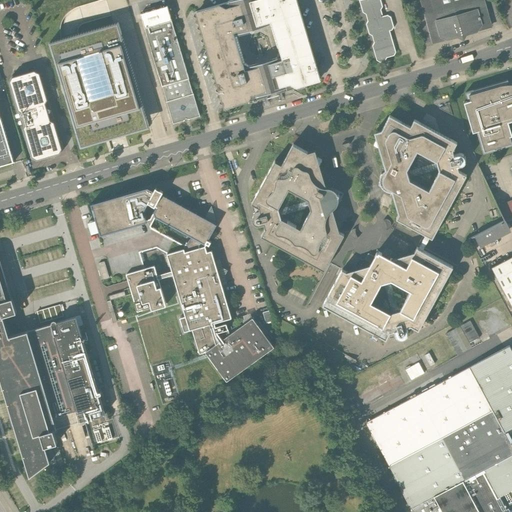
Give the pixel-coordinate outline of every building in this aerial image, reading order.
[(296,0),(235,0),(195,12),(224,109),(320,80),(296,0)] [(359,0),(363,13),(366,14),(368,21),(366,25),(369,35),(372,36),(374,43),(372,47),(377,61),(380,63),(385,61),(386,58),(393,56),(395,52),(389,32),(391,30),(393,27),(390,18),(387,15),(383,17),(380,10),(382,7),(380,0),(359,0)] [(484,0),(419,0),(432,45),(492,28),(484,0)] [(166,102),(172,125),(199,117),(193,94),(192,94),(188,79),(171,21),(167,7),(140,15),(162,87),(167,102),(166,102)] [(49,43),(80,148),(149,128),(120,30),(118,23),(66,38),(49,43)] [(8,83),(17,112),(20,114),(24,125),(22,129),(31,159),(36,162),(60,154),(63,149),(55,122),(50,119),(49,115),(52,111),(47,109),(46,105),(48,100),(40,73),(34,70),(10,77),(8,83)] [(470,102),(464,105),(474,134),(478,132),(485,153),(511,145),(509,138),(511,137),(511,136),(508,125),(511,123),(511,86),(503,86),(491,90),(469,96),(470,102)] [(381,130),(374,133),(376,139),(373,144),(378,147),(386,170),(383,173),(381,177),(381,183),(383,188),(387,191),(392,192),(399,215),(396,219),(433,239),(467,174),(458,170),(458,167),(463,166),(465,163),(466,159),(464,154),(461,153),(453,154),(452,151),(456,142),(434,131),(421,124),(414,120),(410,126),(390,115),(381,130)] [(0,166),(13,162),(0,117),(0,166)] [(282,165),(274,161),(251,203),(259,207),(260,210),(256,212),(253,214),(253,218),(254,222),(257,224),(260,225),(263,224),(265,228),(261,236),(324,270),(345,235),(340,233),(331,209),(335,206),(338,201),(338,196),(336,191),(333,189),(327,187),(320,164),(322,159),(317,157),(316,151),(309,153),(293,145),(282,165)] [(511,168),(511,169),(511,172),(511,200),(498,206),(505,220),(511,218),(511,168)] [(225,324),(215,327),(214,323),(231,319),(231,318),(221,285),(214,262),(211,251),(207,252),(205,246),(206,245),(209,246),(211,242),(208,240),(217,225),(214,223),(204,218),(161,195),(163,192),(155,188),(154,191),(148,187),(91,204),(100,235),(147,222),(144,211),(148,203),(156,208),(153,213),(155,218),(190,237),(183,249),(164,255),(172,283),(174,282),(185,317),(179,319),(183,333),(184,333),(190,331),(191,330),(199,355),(200,355),(205,354),(226,382),(227,382),(273,348),(273,347),(253,319),(252,319),(229,335),(226,325),(225,324)] [(210,206),(204,218),(214,223),(215,221),(210,206)] [(504,221),(474,237),(480,249),(510,233),(504,221)] [(417,330),(453,268),(417,249),(414,253),(390,259),(377,253),(369,267),(347,273),(342,270),(322,307),(385,340),(388,334),(394,332),(397,338),(400,340),(403,339),(406,337),(407,334),(405,330),(409,327),(417,330)] [(511,257),(491,268),(511,307),(511,257)] [(0,380),(29,478),(50,463),(45,447),(57,443),(53,430),(80,422),(81,423),(82,424),(83,424),(85,424),(86,423),(86,422),(86,420),(105,415),(78,327),(83,325),(80,316),(56,323),(56,322),(54,321),(53,321),(52,322),(51,323),(51,324),(51,325),(33,330),(9,337),(3,317),(16,313),(12,298),(0,259),(0,380)] [(222,267),(219,260),(214,262),(221,285),(226,283),(224,276),(227,271),(222,267)] [(104,262),(98,264),(103,280),(108,278),(104,262)] [(153,267),(126,275),(137,312),(165,304),(154,267),(153,267)] [(110,300),(125,296),(124,292),(109,296),(110,300)] [(110,301),(106,302),(112,323),(116,322),(110,301)] [(60,305),(36,312),(40,324),(63,317),(60,305)] [(262,313),(265,324),(271,322),(268,312),(262,313)] [(453,351),(479,340),(470,320),(445,331),(453,351)] [(511,511),(511,506),(506,509),(499,497),(511,490),(511,442),(510,443),(507,437),(504,432),(511,427),(511,351),(509,346),(366,423),(413,511),(511,511)] [(429,351),(422,355),(428,366),(435,363),(429,351)] [(416,353),(399,364),(403,369),(419,359),(416,353)] [(408,380),(424,372),(419,361),(403,369),(408,380)] [(108,425),(93,429),(97,443),(112,439),(108,425)] [(58,447),(53,449),(58,466),(63,465),(58,447)] [(51,449),(47,451),(52,468),(57,466),(51,449)]
